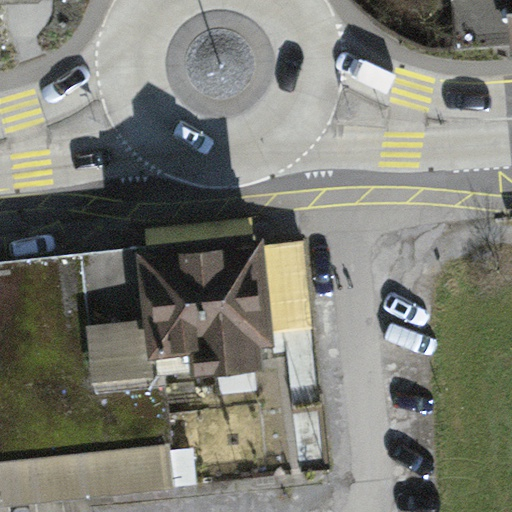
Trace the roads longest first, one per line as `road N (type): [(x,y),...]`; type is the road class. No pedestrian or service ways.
road 1 (primary): [(302,87),(336,107),(406,121),(511,119)]
road 2 (primary): [(144,103),(179,139),(228,149),(275,129),(302,87)]
road 3 (primary): [(0,152),(144,103)]
